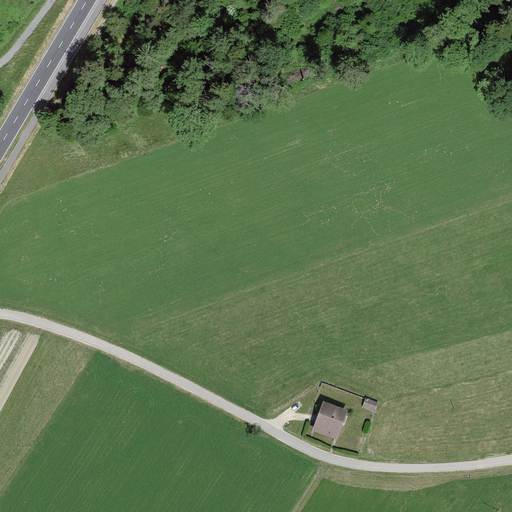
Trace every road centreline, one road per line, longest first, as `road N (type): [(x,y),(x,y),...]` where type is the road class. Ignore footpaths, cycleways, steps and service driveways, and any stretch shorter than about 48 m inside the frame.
road 1 (unclassified): [(0,313),(123,353),(316,452),(400,467),(511,459)]
road 2 (secondary): [(83,0),(0,141)]
